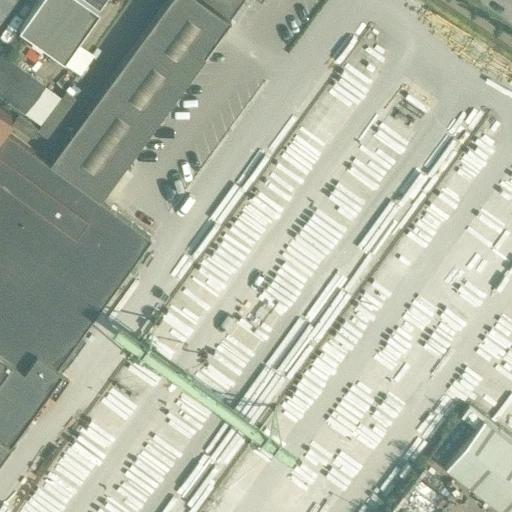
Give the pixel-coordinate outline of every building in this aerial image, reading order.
[(0,0),(0,18),(13,0),(0,0)] [(203,0),(166,0),(49,160),(1,125),(0,126),(0,451),(85,335),(80,332),(151,235),(99,197),(230,19),(203,0)] [(36,0),(18,26),(63,59),(105,0),(36,0)] [(237,0),(213,0),(229,11),(237,0)] [(0,52),(0,94),(40,123),(60,95),(0,52)] [(39,129),(38,128),(36,130),(44,135),(46,136),(75,97),(74,96),(67,91),(39,129)] [(0,123),(10,110),(0,102),(0,123)] [(11,122),(31,137),(36,130),(38,128),(18,113),(11,122)] [(511,511),(511,440),(482,417),(445,465),(505,511),(511,511)]
